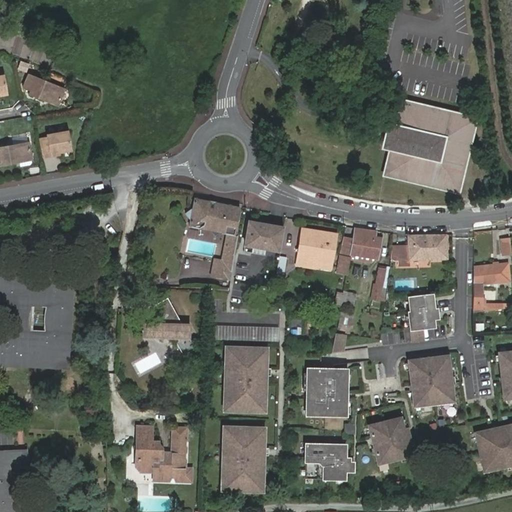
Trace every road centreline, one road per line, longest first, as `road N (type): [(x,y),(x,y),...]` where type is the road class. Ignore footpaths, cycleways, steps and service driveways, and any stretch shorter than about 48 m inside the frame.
road 1 (residential): [(253,176),(325,206),(389,218),(511,214)]
road 2 (track): [(249,511),(412,508),(511,489)]
road 3 (residential): [(0,198),(192,160)]
road 4 (residential): [(228,118),(226,88),(255,0)]
